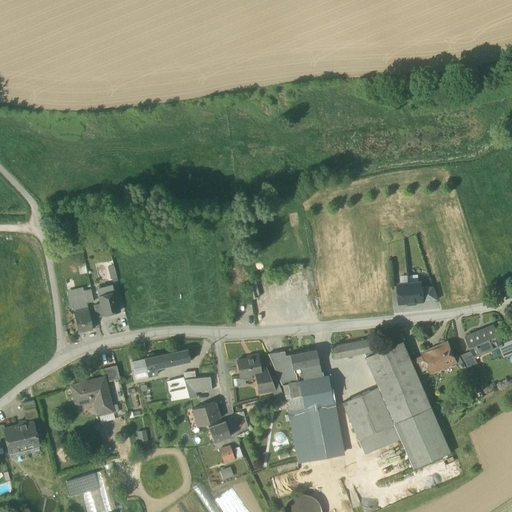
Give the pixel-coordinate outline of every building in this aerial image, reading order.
[(111,280),(116,278),(113,266),(108,268),(111,280)] [(399,286),(401,304),(422,302),(421,288),(421,284),(399,286)] [(97,289),(99,297),(114,293),(112,286),(97,289)] [(251,287),(255,311),(260,310),(255,286),(251,287)] [(421,288),(422,302),(437,300),(433,287),(421,288)] [(67,292),(68,298),(84,294),(84,292),(83,288),(67,292)] [(84,294),(86,304),(93,302),(91,290),(84,292),(84,294)] [(101,304),(103,316),(119,312),(114,293),(99,297),(101,304)] [(69,307),(72,307),(86,304),(84,294),(68,298),(69,307)] [(88,309),(86,304),(72,307),(73,312),(88,309)] [(94,306),(97,318),(104,316),(103,316),(101,304),(94,306)] [(78,333),(92,330),(88,309),(73,312),(78,333)] [(471,352),(473,357),(474,357),(501,346),(502,346),(502,345),(494,326),(493,326),(493,327),(486,330),(486,329),(477,332),(478,333),(466,338),(466,337),(465,337),(471,352)] [(395,345),(403,342),(400,334),(392,338),(395,345)] [(334,360),(364,354),(376,352),(374,339),(331,347),(334,360)] [(395,345),(376,353),(366,357),(379,387),(342,403),(358,440),(394,424),(413,469),(451,453),(445,439),(438,424),(432,409),(418,377),(403,342),(395,345)] [(501,346),(505,357),(511,353),(511,352),(508,342),(502,345),(502,346),(501,346)] [(436,367),(445,363),(446,364),(449,364),(451,363),(453,361),(454,360),(454,359),(447,343),(437,347),(438,348),(432,351),(432,349),(422,353),(423,356),(425,359),(429,368),(430,368),(436,365),(436,367)] [(187,350),(168,354),(171,366),(190,362),(187,350)] [(292,369),(301,368),(319,364),(316,350),(289,355),(292,369)] [(288,410),(304,407),(300,382),(303,381),(301,368),(292,369),(289,355),(285,356),(284,351),(268,354),(282,386),(288,410)] [(459,357),(466,368),(477,364),(474,357),(473,357),(471,352),(459,357)] [(168,354),(144,359),(146,371),(148,377),(157,375),(156,369),(171,366),(168,354)] [(252,377),(258,375),(261,375),(260,370),(260,366),(259,366),(257,355),(251,356),(252,358),(237,361),(239,376),(246,374),(246,378),(247,381),(252,380),(252,377)] [(423,356),(411,361),(413,365),(425,359),(423,356)] [(461,369),(463,369),(466,368),(459,357),(454,359),(457,366),(459,368),(461,369)] [(131,362),(134,374),(146,371),(144,359),(131,362)] [(413,365),(418,377),(431,371),(431,370),(430,368),(429,368),(425,359),(413,365)] [(321,378),(319,364),(301,368),(303,381),(321,378)] [(104,377),(105,383),(119,379),(119,377),(116,366),(102,369),(104,377)] [(266,369),(260,370),(261,375),(258,375),(260,381),(256,382),(258,394),(272,390),(270,379),(266,369)] [(148,377),(146,371),(134,374),(135,379),(148,377)] [(183,373),(184,379),(184,380),(195,378),(194,372),(183,373)] [(243,379),(246,378),(246,374),(239,376),(240,379),(237,379),(238,387),(245,386),(243,379)] [(321,378),(303,381),(300,382),(304,407),(333,401),(328,376),(321,378)] [(96,396),(100,415),(113,412),(111,406),(105,383),(104,377),(71,386),(75,402),(96,396)] [(184,380),(187,393),(195,393),(212,391),(210,377),(195,378),(184,380)] [(272,390),(274,396),(282,394),(275,377),(270,379),(272,390)] [(187,393),(184,380),(184,379),(170,382),(175,401),(189,399),(187,393)] [(166,384),(170,402),(175,401),(170,382),(166,384)] [(199,407),(195,393),(187,393),(189,399),(192,409),(199,407)] [(25,419),(27,420),(37,417),(33,400),(22,403),(25,419)] [(343,454),(333,401),(304,407),(288,410),(287,410),(297,459),(297,463),(343,454)] [(197,427),(204,425),(220,419),(215,402),(199,407),(192,409),(197,427)] [(221,423),(220,419),(204,425),(205,429),(208,428),(221,423)] [(5,437),(9,452),(38,445),(32,422),(4,429),(3,429),(5,437)] [(225,422),(221,423),(208,428),(214,442),(230,436),(225,422)] [(137,431),(138,443),(147,442),(145,430),(137,431)] [(39,451),(38,445),(9,452),(10,458),(39,451)] [(218,450),(223,463),(234,459),(230,446),(218,450)] [(233,449),(237,458),(242,456),(239,447),(233,449)] [(222,478),(231,476),(228,466),(219,469),(222,478)] [(66,482),(71,495),(97,487),(93,474),(66,482)] [(283,511),(282,511),(321,511),(321,508),(318,501),(312,496),(305,494),(297,494),(290,498),(285,504),(283,511)]
